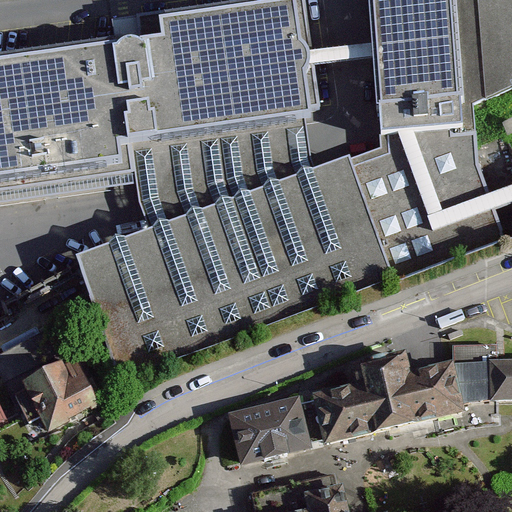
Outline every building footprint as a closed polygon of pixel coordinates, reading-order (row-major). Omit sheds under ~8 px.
[(381,153),(76,265),(118,377),(506,242),(477,171),(472,106),(511,87),(511,0),(372,0),(375,51),(376,65),(381,153)] [(0,186),(120,170),(117,151),(309,125),(302,72),(300,59),(294,11),(160,30),(163,48),(0,70),(0,186)] [(375,51),(300,59),(302,72),(376,65),(375,51)] [(104,409),(68,342),(2,376),(38,444),(104,409)] [(319,404),(335,460),(468,429),(499,418),(511,416),(511,368),(452,372),(319,404)] [(307,405),(232,420),(244,480),(320,464),(307,405)] [(351,511),(345,483),(254,502),(256,511),(351,511)]
